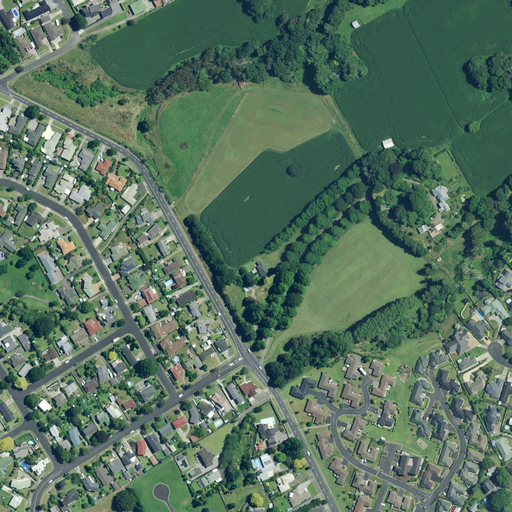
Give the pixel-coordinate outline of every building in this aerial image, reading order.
[(46,5),(44,0),(39,3),(42,8),(38,10),(37,8),(29,12),(28,10),(23,12),(28,22),(50,10),(47,5),(46,5)] [(146,8),(141,0),(139,0),(129,5),(134,15),(146,8)] [(101,7),(100,5),(94,8),(99,16),(108,12),(109,15),(118,10),(115,6),(107,10),(105,5),(101,7)] [(6,14),(3,9),(0,10),(0,14),(9,30),(14,27),(12,24),(16,22),(10,12),(6,14)] [(50,20),(47,15),(39,19),(42,24),(50,20)] [(358,20),(352,22),(355,28),(361,26),(358,20)] [(52,26),(50,22),(43,26),(51,41),(60,37),(59,35),(62,34),(60,29),(57,31),(54,25),(52,26)] [(43,33),(39,26),(29,31),(38,49),(44,46),(40,40),(46,37),(44,32),(43,33)] [(21,39),(19,36),(13,38),(23,57),(28,55),(25,47),(30,45),(28,40),(27,41),(25,37),(21,39)] [(9,110),(3,108),(2,113),(0,112),(0,130),(5,132),(7,125),(3,124),(6,117),(9,118),(11,112),(9,111),(9,110)] [(26,118),(18,116),(17,121),(16,127),(10,126),(8,133),(21,136),(26,118)] [(45,127),(39,124),(35,132),(28,128),(26,133),(28,134),(26,138),(28,139),(26,143),(35,147),(45,127)] [(61,135),(55,132),(50,141),(47,140),(42,149),(46,150),(44,153),(50,157),(58,142),(57,141),(61,135)] [(72,141),(66,138),(63,144),(64,144),(63,147),(65,148),(60,157),(69,161),(76,147),(70,144),(72,141)] [(394,146),(392,139),(383,142),(386,149),(394,146)] [(94,156),(83,149),(78,156),(83,159),(80,162),(82,163),(79,168),(84,171),(94,156)] [(23,160),(17,157),(16,160),(12,158),(11,162),(14,164),(12,168),(16,169),(20,172),(22,167),(20,166),(23,160)] [(40,163),(34,159),(31,165),(32,165),(28,174),(30,175),(28,179),(33,182),(35,177),(36,177),(40,170),(38,169),(40,166),(39,166),(40,163)] [(111,162),(105,160),(103,164),(98,162),(95,169),(101,172),(100,174),(105,176),(111,162)] [(57,173),(46,168),(44,172),(43,175),(47,177),(45,181),(46,181),(44,186),(50,189),(57,173)] [(62,178),(68,181),(67,182),(61,180),(60,183),(61,184),(60,186),(56,184),(53,189),(56,191),(56,192),(59,194),(60,193),(63,194),(64,193),(68,195),(69,192),(70,193),(77,179),(64,173),(62,178)] [(127,180),(121,177),(118,182),(108,177),(105,183),(121,192),(127,180)] [(138,187),(133,183),(125,193),(124,192),(120,197),(132,206),(136,201),(132,198),(136,192),(135,191),(138,187)] [(88,188),(82,185),(77,194),(72,191),(69,198),(81,204),(83,199),(87,201),(90,195),(86,193),(88,188)] [(444,185),(442,186),(433,190),(436,197),(439,195),(442,202),(440,204),(442,208),(439,210),(441,213),(444,211),(445,213),(451,210),(446,201),(451,199),(447,193),(449,191),(447,187),(444,185)] [(104,208),(99,203),(92,209),(90,206),(85,211),(87,213),(86,214),(90,218),(92,216),(96,220),(101,214),(99,212),(104,208)] [(28,209),(18,204),(15,209),(19,211),(15,219),(16,219),(14,224),(19,226),(28,209)] [(130,208),(126,205),(121,211),(125,214),(130,208)] [(45,219),(34,211),(26,222),(33,227),(37,222),(41,224),(45,219)] [(150,216),(147,211),(135,218),(137,221),(136,221),(138,225),(141,223),(142,224),(147,221),(149,224),(155,221),(152,215),(150,216)] [(116,224),(111,220),(106,226),(101,222),(97,227),(102,231),(99,235),(104,239),(116,224)] [(56,229),(52,221),(47,224),(49,228),(47,229),(45,231),(44,229),(39,231),(41,236),(38,237),(40,242),(44,240),(45,241),(53,237),(54,239),(60,235),(57,231),(52,233),(51,231),(56,229)] [(151,240),(160,231),(157,228),(159,226),(156,223),(147,232),(150,236),(148,237),(151,240)] [(428,231),(425,225),(419,229),(422,234),(428,231)] [(441,233),(439,229),(430,234),(433,238),(441,233)] [(12,236),(6,231),(0,238),(0,237),(0,246),(1,247),(3,245),(11,252),(15,247),(8,241),(12,236)] [(143,233),(136,239),(138,242),(137,243),(138,245),(140,244),(148,239),(143,233)] [(66,244),(62,238),(56,242),(63,254),(75,248),(71,241),(66,244)] [(169,253),(162,240),(156,243),(163,256),(169,253)] [(119,250),(116,245),(110,249),(113,254),(110,255),(113,261),(128,253),(124,247),(119,250)] [(56,270),(52,263),(53,260),(50,258),(47,254),(45,256),(44,254),(39,257),(48,273),(46,274),(51,284),(57,281),(53,272),(56,270)] [(77,256),(68,260),(69,262),(68,263),(68,264),(66,266),(69,271),(75,268),(75,270),(81,266),(79,262),(80,261),(77,256)] [(137,267),(131,257),(120,264),(122,266),(119,268),(121,271),(119,272),(122,278),(128,274),(127,272),(137,267)] [(181,266),(177,258),(173,260),(174,263),(162,269),(166,275),(181,266)] [(268,272),(261,260),(256,263),(258,266),(256,267),(259,272),(258,272),(261,277),(268,272)] [(186,284),(179,270),(171,274),(178,288),(186,284)] [(511,276),(511,273),(509,271),(506,276),(505,275),(498,286),(503,290),(506,285),(511,288),(511,287),(511,281),(510,280),(511,276)] [(90,287),(92,287),(92,285),(90,284),(90,281),(92,279),(87,273),(81,278),(83,280),(82,287),(82,289),(83,290),(95,293),(90,288),(90,287)] [(137,277),(133,273),(127,279),(131,284),(129,286),(133,291),(135,289),(136,291),(140,288),(139,287),(145,281),(144,280),(147,277),(144,274),(139,278),(138,277),(137,277)] [(65,291),(63,287),(57,290),(62,299),(64,299),(68,306),(73,303),(71,298),(76,295),(73,290),(69,292),(67,290),(65,291)] [(153,294),(148,287),(141,290),(149,304),(158,299),(155,293),(153,294)] [(196,298),(192,291),(187,294),(186,292),(182,295),(182,296),(176,300),(179,307),(196,298)] [(109,305),(106,299),(101,302),(103,307),(109,305)] [(147,305),(144,299),(137,303),(139,309),(147,305)] [(511,318),(498,299),(493,302),(492,300),(486,304),(487,305),(482,309),(486,315),(492,312),(493,314),(496,312),(499,316),(500,315),(505,322),(511,318)] [(198,307),(195,301),(187,305),(193,317),(195,316),(196,318),(201,315),(197,308),(198,307)] [(157,320),(150,306),(142,310),(145,316),(146,316),(150,323),(157,320)] [(110,316),(108,313),(102,316),(104,321),(103,322),(105,326),(115,321),(112,315),(110,316)] [(96,333),(95,332),(101,328),(97,321),(93,324),(90,319),(83,323),(88,330),(87,330),(90,336),(96,333)] [(478,324),(474,319),(468,325),(482,340),(487,335),(484,333),(491,327),(485,320),(482,322),(481,321),(478,324)] [(178,328),(174,320),(161,327),(158,322),(150,327),(156,339),(178,328)] [(211,329),(209,327),(208,320),(196,322),(194,324),(195,327),(197,327),(199,334),(206,333),(205,329),(206,329),(208,331),(211,329)] [(2,327),(0,323),(0,336),(11,330),(8,324),(5,326),(4,325),(2,327)] [(87,337),(82,329),(70,337),(75,345),(87,337)] [(470,337),(465,329),(453,337),(455,340),(446,346),(450,354),(458,350),(461,354),(471,348),(466,339),(470,337)] [(511,333),(507,329),(502,336),(509,342),(508,343),(511,345),(511,333)] [(22,345),(27,342),(30,340),(26,333),(17,337),(22,345)] [(59,348),(60,347),(65,354),(72,350),(70,348),(72,347),(70,345),(69,345),(66,341),(67,340),(64,335),(60,338),(61,340),(56,343),(59,348)] [(16,347),(9,336),(2,341),(6,348),(4,349),(7,353),(16,347)] [(172,343),(168,337),(158,343),(163,350),(164,349),(168,355),(185,345),(181,338),(172,343)] [(222,342),(220,339),(214,343),(220,353),(228,349),(223,341),(222,342)] [(27,342),(22,345),(26,352),(31,348),(27,342)] [(133,354),(127,344),(120,349),(132,366),(138,363),(132,355),(133,354)] [(210,348),(209,346),(204,349),(205,350),(198,355),(202,361),(205,359),(205,358),(213,352),(210,347),(210,348)] [(57,357),(52,348),(47,351),(47,352),(42,355),(46,362),(51,359),(52,360),(57,357)] [(435,368),(436,364),(439,365),(447,361),(443,354),(438,355),(440,351),(436,350),(435,354),(431,352),(429,358),(431,358),(429,366),(435,368)] [(188,355),(190,360),(184,364),(186,368),(193,364),(196,369),(202,365),(197,356),(195,357),(193,352),(188,355)] [(19,359),(16,355),(10,358),(13,363),(11,364),(14,368),(25,362),(22,357),(19,359)] [(359,357),(351,355),(350,357),(347,356),(345,363),(349,364),(345,377),(351,379),(351,378),(357,380),(359,373),(354,371),(359,357)] [(429,359),(421,357),(420,360),(418,360),(414,372),(421,374),(423,368),(426,369),(429,359)] [(466,360),(466,359),(463,361),(463,362),(458,364),(462,372),(479,363),(476,358),(470,360),(469,358),(466,360)] [(111,363),(113,368),(117,374),(126,369),(122,362),(122,361),(116,364),(114,361),(111,363)] [(382,365),(372,362),(370,368),(373,369),(372,375),(378,377),(382,365)] [(182,369),(178,363),(169,369),(176,381),(181,379),(177,373),(182,369)] [(31,368),(26,364),(18,373),(23,378),(31,368)] [(105,375),(103,366),(96,368),(99,382),(108,380),(106,374),(105,375)] [(449,371),(441,369),(438,381),(440,382),(440,384),(442,385),(441,387),(451,391),(450,393),(455,395),(456,392),(458,393),(461,386),(458,385),(458,384),(450,381),(450,382),(446,381),(449,371)] [(476,374),(478,377),(477,382),(473,384),(472,381),(466,384),(471,396),(477,393),(477,392),(487,387),(484,381),(487,380),(484,375),(482,371),(476,374)] [(329,376),(322,374),(318,387),(329,391),(327,396),(334,398),(338,387),(327,383),(329,376)] [(390,377),(383,374),(380,382),(381,383),(379,388),(374,387),(371,393),(382,398),(387,384),(393,386),(395,379),(390,377)] [(316,382),(304,377),(300,390),(298,390),(298,388),(293,386),(290,395),(303,400),(307,388),(310,387),(314,389),(316,382)] [(505,380),(500,378),(498,384),(494,383),(491,383),(490,385),(489,385),(487,390),(489,391),(488,393),(493,394),(492,397),(499,399),(503,386),(504,386),(505,380)] [(98,386),(94,379),(82,386),(87,394),(98,386)] [(421,382),(417,380),(411,401),(417,403),(417,404),(421,406),(423,401),(421,401),(422,398),(419,397),(422,388),(426,389),(428,384),(426,383),(427,381),(422,380),(421,382)] [(501,402),(507,404),(511,393),(511,386),(511,385),(511,382),(508,381),(501,402)] [(253,386),(251,382),(244,386),(243,384),(239,387),(245,396),(248,394),(250,397),(256,394),(254,391),(257,389),(254,385),(253,386)] [(77,389),(73,383),(63,389),(67,395),(77,389)] [(352,386),(346,383),(341,397),(352,401),(350,406),(357,408),(361,397),(349,393),(352,386)] [(239,396),(231,384),(225,388),(233,400),(239,396)] [(156,392),(152,385),(138,393),(144,403),(149,400),(148,399),(152,397),(151,396),(156,392)] [(64,397),(62,393),(53,398),(55,403),(54,403),(57,408),(67,402),(64,397)] [(221,398),(215,393),(211,399),(222,408),(227,402),(221,397),(221,398)] [(464,400),(455,397),(451,409),(454,410),(453,412),(455,413),(454,415),(465,419),(464,421),(468,423),(469,420),(472,421),(474,414),(471,413),(471,412),(463,409),(463,410),(459,409),(460,406),(462,407),(464,400)] [(136,407),(131,399),(122,405),(125,410),(131,407),(132,409),(136,407)] [(316,401),(309,399),(305,411),(313,414),(312,416),(316,418),(314,423),(318,424),(319,422),(322,423),(323,420),(325,421),(328,414),(313,409),(316,401)] [(51,408),(43,400),(38,405),(44,411),(46,409),(48,411),(51,408)] [(383,413),(388,415),(389,413),(394,414),(396,408),(391,406),(392,402),(386,400),(383,409),(384,409),(383,413)] [(14,419),(4,402),(0,404),(0,409),(8,423),(14,419)] [(202,411),(201,413),(206,417),(207,416),(209,418),(210,417),(212,419),(214,416),(212,415),(216,410),(207,404),(206,406),(200,402),(197,407),(201,409),(200,410),(202,411)] [(114,409),(110,405),(105,409),(115,420),(121,415),(115,408),(114,409)] [(500,413),(499,407),(488,410),(489,416),(485,417),(490,433),(495,431),(493,425),(498,423),(497,420),(500,420),(498,414),(500,413)] [(197,416),(195,408),(189,410),(191,416),(189,422),(195,424),(197,416)] [(422,411),(415,409),(411,421),(420,424),(417,435),(429,439),(432,428),(426,427),(428,421),(420,419),(422,411)] [(103,414),(102,412),(95,416),(100,424),(104,421),(107,426),(111,423),(105,413),(103,414)] [(388,415),(383,413),(381,418),(380,417),(378,424),(384,427),(385,425),(391,427),(394,420),(388,418),(388,415)] [(435,415),(432,414),(431,418),(433,418),(431,424),(439,426),(437,434),(434,433),(433,437),(443,440),(446,431),(444,431),(446,423),(442,421),(444,416),(440,415),(440,414),(435,413),(435,415)] [(186,423),(182,416),(171,423),(175,429),(186,423)] [(362,420),(355,417),(350,431),(345,429),(342,436),(348,438),(347,439),(354,442),(358,428),(363,430),(365,423),(361,422),(362,420)] [(96,430),(91,423),(86,426),(87,427),(82,431),(85,436),(96,430)] [(472,437),(475,438),(480,425),(473,423),(471,427),(470,426),(467,435),(472,437)] [(172,430),(168,424),(158,430),(162,436),(172,430)] [(56,428),(54,425),(48,429),(54,439),(59,436),(57,433),(58,433),(56,429),(56,428)] [(269,440),(268,440),(270,445),(275,444),(274,439),(273,439),(273,437),(273,436),(272,435),(275,434),(274,432),(277,432),(276,427),(260,431),(261,438),(263,437),(264,439),(269,438),(269,440)] [(67,431),(69,436),(69,440),(74,447),(81,442),(78,438),(77,428),(68,429),(68,430),(67,431)] [(329,437),(327,430),(316,434),(318,440),(316,440),(323,459),(329,457),(328,454),(334,452),(331,445),(326,448),(323,439),(329,437)] [(154,453),(162,449),(157,442),(159,441),(157,438),(155,438),(152,434),(145,438),(154,453)] [(475,438),(472,437),(469,443),(477,446),(477,447),(483,450),(488,437),(481,434),(479,440),(475,438)] [(510,444),(506,436),(496,441),(506,461),(511,457),(511,450),(511,451),(508,445),(510,444)] [(70,447),(66,439),(58,444),(61,450),(65,448),(66,450),(70,447)] [(139,441),(137,440),(136,455),(144,455),(144,441),(143,441),(143,439),(139,439),(139,441)] [(131,462),(134,460),(135,457),(132,452),(131,453),(128,447),(130,446),(127,441),(122,443),(124,447),(123,448),(126,454),(120,458),(125,467),(132,463),(131,462)] [(368,443),(361,441),(357,453),(363,455),(361,458),(374,463),(379,450),(372,448),(370,454),(365,452),(368,443)] [(452,443),(447,441),(439,464),(444,466),(444,465),(449,467),(452,461),(448,459),(449,457),(452,451),(456,452),(457,449),(456,448),(457,445),(452,443)] [(27,452),(26,446),(18,448),(18,447),(12,448),(14,455),(15,458),(23,456),(23,453),(27,452)] [(210,459),(213,457),(210,452),(208,453),(205,449),(197,453),(206,468),(212,465),(210,462),(212,461),(210,459)] [(479,452),(469,449),(468,454),(469,454),(468,459),(474,461),(474,460),(482,462),(484,456),(478,454),(479,452)] [(264,468),(260,469),(257,470),(259,475),(256,477),(257,480),(261,478),(262,481),(269,478),(266,472),(275,469),(271,460),(268,453),(259,456),(264,468)] [(418,475),(421,458),(402,454),(400,467),(396,466),(395,470),(399,470),(398,474),(406,476),(406,473),(418,475)] [(13,462),(9,456),(6,458),(5,456),(0,459),(0,475),(1,477),(5,474),(2,468),(13,462)] [(157,462),(153,456),(149,459),(153,465),(157,462)] [(342,461),(336,457),(333,462),(332,462),(328,468),(335,472),(334,473),(339,476),(335,482),(342,486),(349,474),(344,471),(345,471),(338,467),(342,461)] [(122,468),(116,459),(107,465),(113,474),(122,468)] [(479,466),(467,461),(464,470),(462,469),(460,476),(463,477),(462,480),(466,481),(465,483),(476,487),(479,478),(474,476),(474,478),(467,475),(469,471),(476,473),(479,466)] [(45,466),(42,462),(32,468),(37,476),(41,474),(40,472),(43,470),(42,468),(45,466)] [(437,467),(430,464),(427,472),(426,471),(420,487),(425,489),(425,488),(431,490),(434,483),(430,481),(432,474),(439,476),(441,469),(436,467),(437,467)] [(488,474),(489,476),(490,476),(492,475),(494,478),(495,477),(494,475),(499,473),(496,465),(488,468),(490,473),(488,474)] [(110,482),(100,466),(93,470),(103,486),(110,482)] [(201,473),(198,468),(193,471),(196,476),(201,473)] [(220,476),(217,470),(201,480),(205,486),(209,484),(208,483),(220,476)] [(131,477),(128,471),(123,473),(127,480),(131,477)] [(295,480),(291,472),(276,480),(278,484),(280,483),(281,485),(278,486),(281,493),(290,488),(287,483),(295,480)] [(362,477),(356,474),(352,486),(359,489),(358,490),(373,495),(377,483),(370,481),(368,486),(360,483),(362,477)] [(94,484),(89,476),(81,481),(88,491),(89,490),(96,492),(98,485),(94,484)] [(11,480),(10,487),(16,488),(16,489),(20,490),(21,489),(29,487),(28,483),(29,480),(24,477),(21,481),(11,480)] [(119,488),(115,481),(111,484),(114,490),(119,488)] [(495,488),(489,481),(482,486),(487,493),(495,488)] [(462,485),(452,482),(447,497),(451,498),(450,500),(454,502),(454,504),(462,507),(465,500),(459,498),(460,497),(455,495),(457,491),(465,494),(466,489),(461,487),(462,485)] [(301,495),(297,488),(292,491),(293,493),(292,498),(289,500),(293,507),(296,505),(295,504),(305,499),(306,500),(311,497),(308,491),(301,495)] [(78,498),(74,490),(66,495),(67,496),(60,501),(63,506),(66,504),(68,506),(75,502),(74,500),(78,498)] [(393,506),(400,508),(401,505),(402,506),(401,509),(408,511),(412,499),(405,497),(403,503),(395,500),(397,493),(390,491),(387,502),(394,504),(393,506)] [(17,498),(14,496),(8,505),(15,508),(16,506),(17,507),(22,499),(18,496),(17,498)] [(372,501),(359,496),(353,511),(362,511),(361,511),(363,505),(369,507),(372,501)] [(492,504),(488,498),(483,501),(487,508),(492,504)] [(440,503),(438,502),(435,511),(443,511),(444,510),(449,511),(451,503),(441,500),(440,503)] [(476,511),(481,505),(476,502),(470,510),(473,511),(476,511)]
